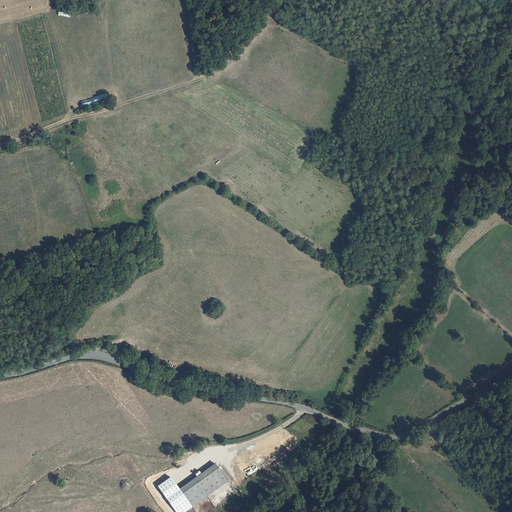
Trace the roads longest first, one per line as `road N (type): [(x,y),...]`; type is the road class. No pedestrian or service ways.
road 1 (tertiary): [(511,376),(393,438),(294,404),(159,378),(106,356),(74,355),(0,376)]
road 2 (track): [(0,147),(192,83),(232,58),(283,0)]
